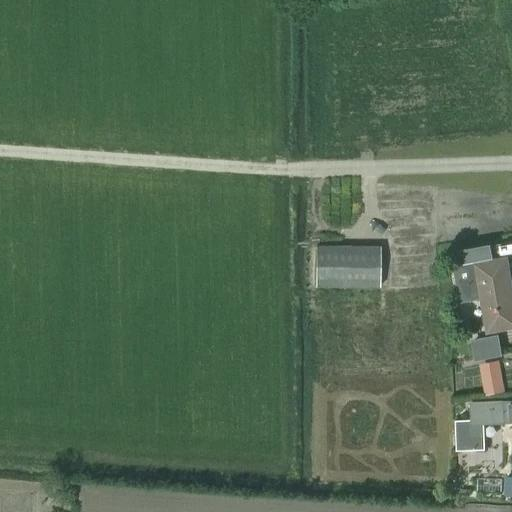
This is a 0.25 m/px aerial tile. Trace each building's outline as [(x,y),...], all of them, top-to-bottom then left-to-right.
[(378,288),(379,248),(315,247),(315,287),(378,288)] [(456,269),(462,301),(481,297),(488,333),(511,328),(511,292),(509,275),(506,276),(503,261),(456,269)] [(499,336),(472,341),(475,362),(503,357),(499,336)] [(479,366),(485,397),(505,393),(499,362),(479,366)] [(471,421),(455,421),(457,452),(483,451),(485,451),(485,436),(484,425),(492,425),(500,424),(511,423),(511,402),(471,404),(471,421)]
